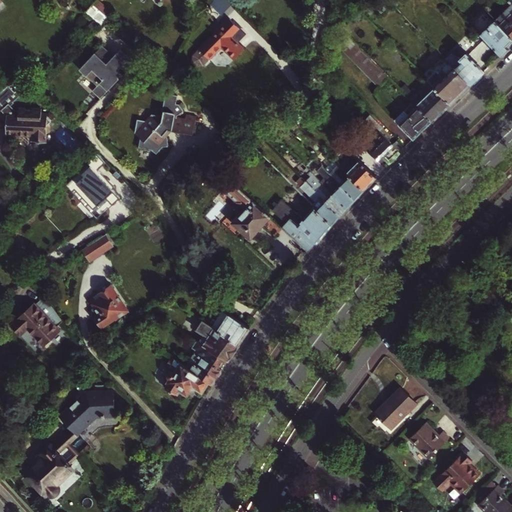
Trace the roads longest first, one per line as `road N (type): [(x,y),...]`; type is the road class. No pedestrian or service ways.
road 1 (tertiary): [(511,66),(379,197),(296,293),(207,421),(161,511)]
road 2 (primary): [(511,118),(356,275),(263,403),(201,511)]
road 3 (primary): [(218,511),(324,341),(511,139)]
road 4 (tertiary): [(264,511),(376,338)]
road 5 (tertiary): [(376,338),(511,195)]
road 6 (residential): [(376,338),(511,474)]
